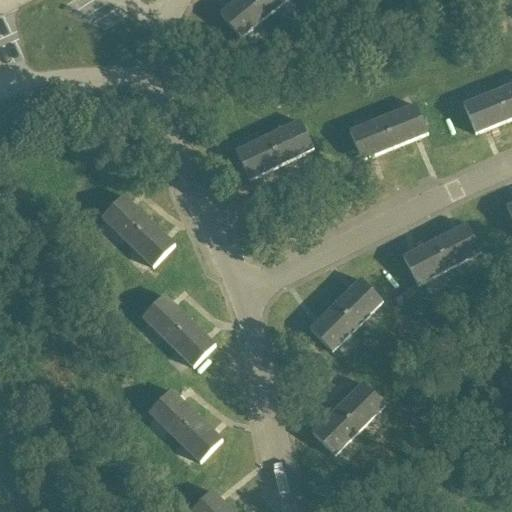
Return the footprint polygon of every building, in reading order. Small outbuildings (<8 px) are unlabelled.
[(240,0),(220,17),(240,41),(290,0),(240,0)] [(511,88),(464,107),(475,137),(511,122),(511,88)] [(0,110),(0,136),(30,123),(19,101),(0,110)] [(416,107),(350,134),(362,163),(428,137),(416,107)] [(300,124),(236,155),(250,183),(314,152),(300,124)] [(175,248),(124,198),(102,221),(153,271),(175,248)] [(467,227),(403,260),(418,288),(481,255),(467,227)] [(361,282),(310,332),(333,355),(383,304),(361,282)] [(216,348),(165,298),(143,321),(194,371),(216,348)] [(363,386),(312,437),(335,459),(387,407),(363,386)] [(223,443),(171,393),(149,416),(201,466),(223,443)] [(230,511),(212,494),(194,511),(230,511)]
